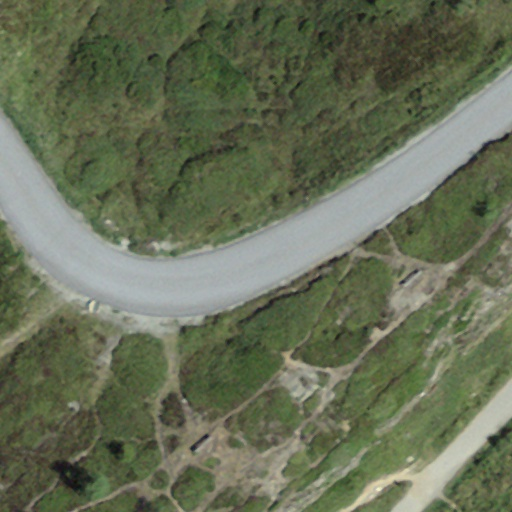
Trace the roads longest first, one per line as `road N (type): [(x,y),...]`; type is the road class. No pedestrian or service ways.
road 1 (residential): [(511,109),(245,283),(118,288),(0,159)]
road 2 (track): [(413,511),(511,403)]
